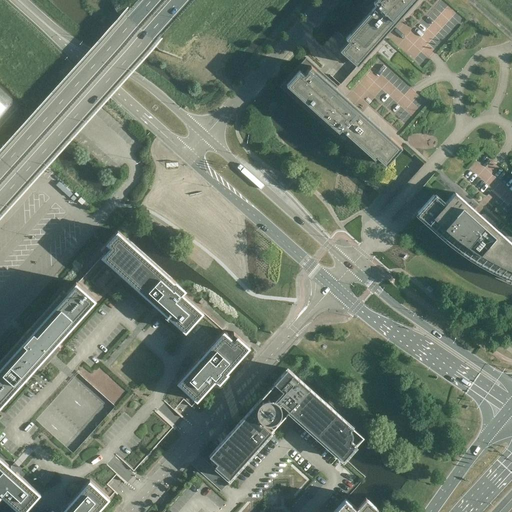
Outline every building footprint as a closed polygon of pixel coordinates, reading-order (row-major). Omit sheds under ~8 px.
[(366,0),(359,9),(366,16),(386,33),(357,66),(347,77),(338,86),(306,57),(280,87),(345,145),(352,138),(370,118),(402,147),(412,156),(414,154),(415,156),(419,159),(424,164),(429,169),(435,173),(424,185),(429,190),(434,194),(445,203),(511,263),(511,35),(472,0),(366,0)] [(375,0),(373,2),(376,5),(366,16),(346,38),(348,40),(340,50),(357,66),(386,33),(387,32),(384,29),(397,14),(399,15),(401,14),(402,13),(402,11),(401,9),(402,9),(405,12),(416,0),(375,0)] [(73,192),(60,180),(55,185),(69,197),(73,192)] [(511,244),(455,193),(445,203),(434,194),(417,213),(426,221),(439,233),(454,246),(470,257),(487,267),(502,274),(511,278),(511,244)] [(111,246),(101,257),(155,304),(154,305),(155,306),(157,304),(162,308),(161,310),(186,332),(204,312),(182,293),(185,290),(125,237),(118,230),(101,249),(108,242),(111,246)] [(162,308),(157,304),(155,306),(154,305),(155,304),(101,257),(78,283),(96,300),(58,343),(61,345),(55,352),(54,351),(45,360),(46,361),(41,368),(38,365),(0,407),(0,456),(41,494),(24,511),(60,511),(62,510),(61,509),(62,509),(64,511),(69,506),(68,504),(90,479),(110,497),(115,491),(108,484),(117,473),(107,464),(117,454),(135,470),(173,427),(183,416),(175,409),(184,399),(192,407),(197,400),(177,383),(199,358),(201,359),(205,354),(203,352),(204,351),(205,352),(224,330),(204,312),(186,332),(161,310),(162,308)] [(64,290),(0,361),(0,407),(38,365),(41,368),(46,361),(45,360),(54,351),(55,352),(61,345),(58,343),(96,300),(78,283),(76,282),(67,293),(64,290)] [(224,330),(205,352),(204,351),(203,352),(205,354),(201,359),(199,358),(177,383),(197,400),(216,379),(219,381),(250,347),(234,332),(233,332),(238,337),(235,340),(224,330)] [(215,465),(229,478),(272,432),(263,424),(264,423),(268,424),(272,424),(276,422),(279,420),(281,417),(282,413),(282,409),(280,405),(281,404),(343,460),(345,458),(356,445),(351,440),(353,438),(353,435),(352,432),(351,430),(353,428),(287,368),(209,455),(217,463),(215,465)] [(272,432),(229,478),(230,479),(229,481),(200,455),(191,464),(220,490),(220,491),(196,470),(158,511),(332,511),(345,498),(346,499),(365,477),(345,458),(343,460),(281,404),(280,405),(282,409),(282,413),(281,417),(279,420),(276,422),(272,424),(268,424),(264,423),(263,424),(272,432)] [(24,511),(41,494),(0,456),(0,495),(1,494),(21,511),(24,511)] [(61,509),(62,510),(60,511),(96,511),(110,497),(90,479),(68,504),(69,506),(64,511),(62,509),(61,509)] [(345,498),(332,511),(360,511),(346,499),(345,498)]
